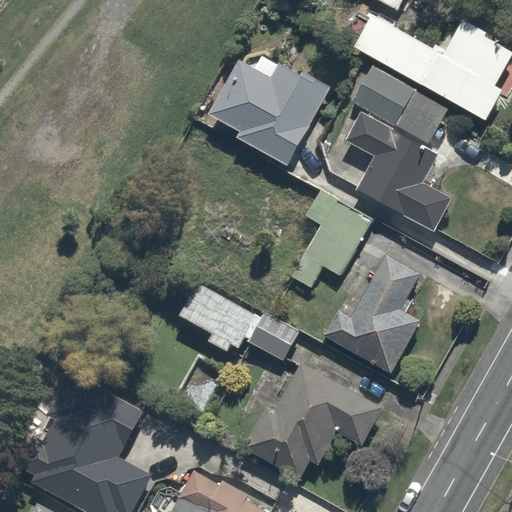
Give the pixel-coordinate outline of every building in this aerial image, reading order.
[(376,0),(400,12),(406,0),(376,0)] [(445,57),(372,16),(355,47),(485,120),(502,90),(496,86),(511,57),(511,50),(464,24),(445,57)] [(239,62),(209,114),(240,132),(237,137),(287,166),(333,86),(303,69),(300,74),(279,62),(278,65),(262,56),(254,70),(239,62)] [(415,89),(372,65),(352,101),(395,125),(415,89)] [(449,107),(415,89),(395,125),(429,144),(449,107)] [(452,198),(423,183),(439,154),(361,111),(345,141),(373,156),(356,188),(434,230),(452,198)] [(92,237),(12,193),(0,214),(0,356),(20,368),(92,237)] [(375,221),(323,193),(308,219),(322,227),(295,277),(315,288),(326,268),(344,277),(375,221)] [(340,311),(327,334),(393,372),(422,323),(403,312),(423,278),(391,259),(356,320),(340,311)] [(213,332),(208,341),(227,351),(231,345),(240,350),(259,314),(199,282),(181,316),(213,332)] [(266,311),(249,342),(285,362),(302,331),(266,311)] [(222,373),(197,358),(170,407),(196,421),(222,373)] [(384,407),(302,361),(274,410),(267,406),(244,447),(300,478),(310,460),(318,465),(336,433),(362,447),(384,407)] [(29,482),(86,511),(117,511),(118,511),(132,511),(152,475),(116,456),(140,411),(77,377),(43,442),(34,437),(18,467),(33,475),(29,482)] [(159,407),(133,451),(177,477),(203,433),(159,407)] [(193,469),(168,511),(265,511),(245,500),(248,495),(222,480),(219,484),(193,469)]
